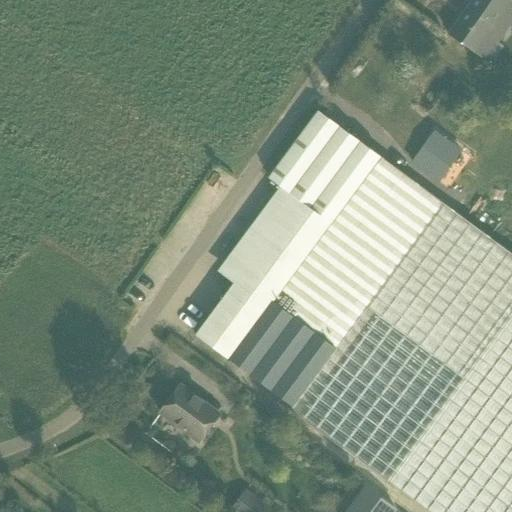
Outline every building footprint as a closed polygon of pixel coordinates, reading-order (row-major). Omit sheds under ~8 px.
[(511,21),(511,0),(472,0),(448,34),(474,53),(486,36),(497,43),(511,21)] [(235,283),(196,335),(292,407),(290,410),(427,511),(511,511),(511,254),(318,111),(269,178),(281,187),(218,271),(235,283)] [(445,165),(458,148),(435,130),(411,163),(439,183),(449,168),(445,165)] [(180,386),(160,413),(199,442),(220,415),(180,386)] [(239,409),(229,401),(224,408),(234,416),(239,409)] [(231,511),(260,511),(240,497),(230,510),(231,511)] [(364,511),(350,502),(342,511),(364,511)]
